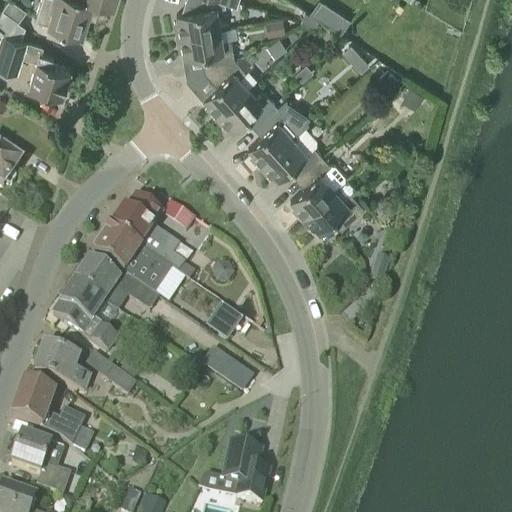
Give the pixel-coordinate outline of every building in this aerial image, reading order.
[(6,0),(1,8),(18,20),(25,10),(11,0),(6,0)] [(93,12),(97,1),(93,0),(41,0),(35,19),(49,23),(48,28),(59,32),(61,27),(73,31),(71,36),(83,40),(92,11),(93,12)] [(186,0),(182,13),(176,14),(178,21),(174,22),(177,37),(220,29),(217,9),(226,7),(224,0),(186,0)] [(323,0),(318,0),(310,12),(341,33),(351,19),(323,0)] [(56,63),(57,58),(43,53),(45,48),(24,41),(28,27),(18,20),(7,36),(4,35),(0,48),(0,66),(16,72),(21,57),(36,62),(29,86),(44,91),(45,89),(61,94),(70,68),(56,63)] [(220,29),(177,37),(179,52),(183,51),(184,58),(207,54),(209,70),(234,59),(231,39),(222,40),(220,29)] [(246,72),(234,59),(209,70),(220,83),(203,99),(208,104),(205,106),(215,117),(248,88),(240,78),(246,72)] [(248,88),(215,117),(226,129),(228,126),(233,132),(250,116),(258,125),(277,107),(264,92),(257,98),(248,88)] [(292,110),(285,116),(277,107),(258,125),(265,133),(248,148),(253,154),(250,156),(260,167),(305,127),(309,124),(303,118),(292,110)] [(316,138),(305,127),(260,167),(270,178),(273,176),(278,181),(295,166),(303,174),(322,157),(314,147),(316,146),(316,138)] [(0,149),(0,187),(3,189),(5,186),(8,188),(12,187),(16,181),(15,177),(13,175),(21,164),(0,149)] [(310,183),(303,189),(290,201),(295,206),(292,208),(302,220),(335,190),(345,182),(345,178),(335,166),(331,166),(322,157),(303,174),(310,183)] [(315,228),(320,234),(337,218),(345,227),(365,209),(351,193),(344,200),(335,190),(302,220),(312,231),(315,228)] [(110,231),(110,232),(171,271),(175,273),(178,275),(185,265),(163,250),(170,240),(153,229),(163,215),(135,197),(126,211),(124,210),(110,231)] [(123,276),(154,296),(171,271),(110,232),(94,256),(123,276)] [(369,282),(381,285),(388,262),(376,259),(369,282)] [(154,296),(123,276),(119,282),(90,262),(75,284),(104,304),(114,290),(149,313),(158,300),(154,296)] [(117,338),(101,328),(92,322),(104,304),(75,284),(52,317),(107,354),(117,338)] [(206,328),(228,342),(243,319),(221,305),(206,328)] [(78,360),(63,354),(44,347),(34,375),(83,394),(89,380),(73,374),(78,360)] [(136,386),(113,370),(105,381),(127,397),(136,386)] [(67,412),(62,410),(59,420),(47,416),(51,405),(55,394),(23,383),(10,420),(42,431),(71,446),(85,422),(67,412)] [(36,488),(55,494),(63,497),(70,476),(43,466),(50,447),(21,437),(11,467),(40,476),(36,488)] [(261,505),(269,471),(257,468),(261,451),(230,445),(222,482),(238,486),(235,500),(261,505)] [(29,511),(34,498),(3,488),(0,497),(0,511),(29,511)] [(122,511),(124,511),(135,511),(140,494),(128,491),(122,511)] [(146,496),(139,511),(162,511),(166,504),(146,496)]
